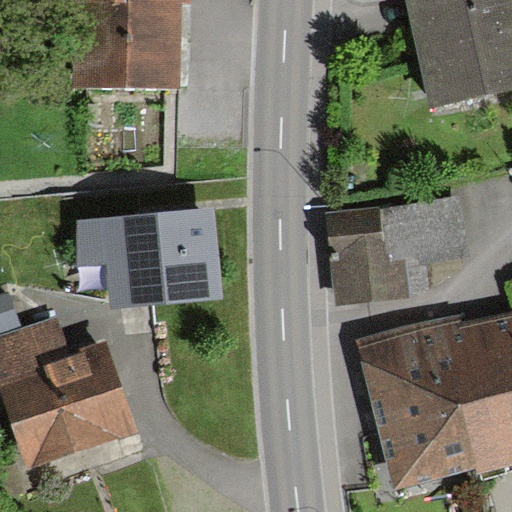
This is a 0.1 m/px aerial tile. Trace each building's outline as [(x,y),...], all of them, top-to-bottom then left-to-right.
[(77,0),(76,84),(176,86),(177,0),(181,0),(186,0),(185,0),(77,0)] [(511,0),(405,0),(422,102),(511,87),(511,56),(507,23),(511,21),(511,0)] [(333,290),(417,283),(450,266),(448,242),(459,241),(455,193),(385,199),(386,213),(327,217),(333,290)] [(80,270),(108,267),(112,307),(226,297),(217,205),(75,218),(80,270)] [(0,301),(0,419),(14,463),(123,430),(94,337),(56,348),(47,318),(9,330),(0,301)] [(511,456),(511,354),(503,318),(454,330),(450,316),(352,339),(386,485),(511,456)] [(511,316),(503,318),(511,354),(511,316)]
